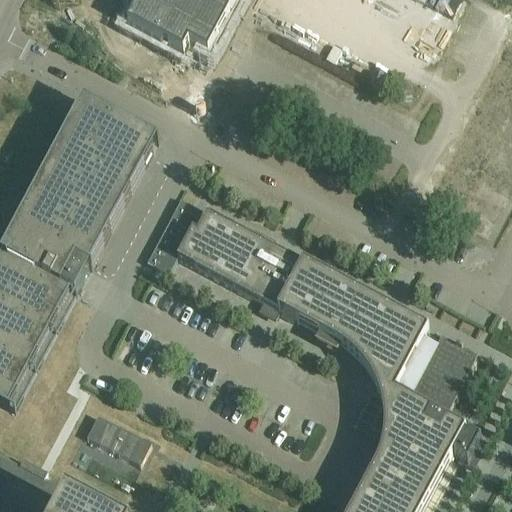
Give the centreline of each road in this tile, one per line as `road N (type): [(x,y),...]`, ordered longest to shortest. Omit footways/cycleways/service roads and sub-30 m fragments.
road 1 (residential): [(488,297),(196,145)]
road 2 (residential): [(196,145),(0,38)]
road 3 (residential): [(196,145),(111,300)]
road 4 (residential): [(196,145),(272,0)]
